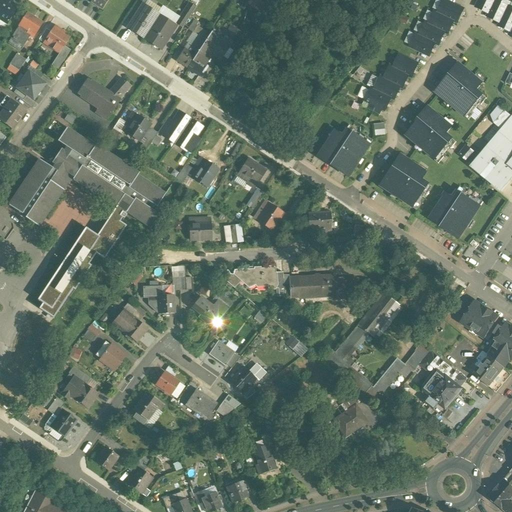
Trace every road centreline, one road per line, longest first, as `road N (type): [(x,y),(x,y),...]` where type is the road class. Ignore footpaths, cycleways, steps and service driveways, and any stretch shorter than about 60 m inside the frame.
road 1 (residential): [(95,34),(348,197)]
road 2 (residential): [(348,197),(390,147),(396,107),(468,21),(480,21),(511,47)]
road 3 (residential): [(348,197),(511,310)]
road 4 (residential): [(0,165),(95,34)]
road 5 (residential): [(133,511),(0,424)]
road 6 (tertiary): [(309,511),(436,495)]
